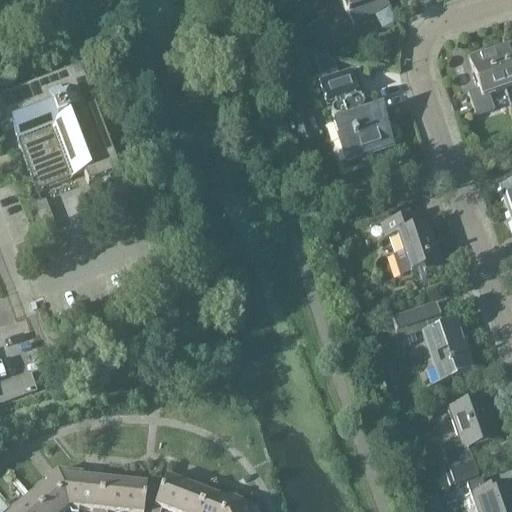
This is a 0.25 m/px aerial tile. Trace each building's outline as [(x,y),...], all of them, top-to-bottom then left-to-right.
[(336,0),(352,28),(387,9),(382,0),(336,0)] [(511,46),(491,54),(504,92),(511,88),(511,46)] [(504,92),(491,54),(468,61),(478,92),(466,95),(474,119),(493,113),(487,97),(504,92)] [(11,132),(16,145),(35,195),(83,176),(87,187),(122,173),(81,65),(0,96),(0,134),(1,136),(11,132)] [(343,164),(389,149),(384,133),(386,133),(380,112),(359,119),(358,114),(362,107),(354,104),(353,99),(357,98),(349,73),(317,83),(325,107),(332,105),(333,110),(330,117),(337,122),(338,126),(331,128),(343,164)] [(298,109),(282,114),(293,148),(309,142),(298,109)] [(159,149),(144,155),(148,166),(163,160),(159,149)] [(511,184),(498,190),(506,214),(511,211),(511,184)] [(392,260),(399,281),(419,274),(421,278),(441,271),(426,226),(420,228),(416,216),(379,228),(383,241),(395,237),(401,256),(392,260)] [(423,335),(429,353),(440,385),(449,381),(451,386),(455,384),(454,380),(473,374),(468,360),(471,358),(467,345),(463,346),(455,323),(441,327),(433,306),(390,321),(397,343),(423,335)] [(28,376),(0,385),(0,406),(34,395),(28,376)] [(441,450),(449,473),(448,473),(448,472),(443,474),(448,489),(452,487),(453,488),(477,480),(468,453),(499,442),(485,399),(447,412),(458,444),(441,450)] [(63,511),(66,509),(79,511),(82,476),(55,473),(45,482),(27,496),(39,511),(63,511)] [(90,511),(98,511),(102,478),(82,476),(79,511),(91,511),(90,511)] [(160,511),(161,511),(164,511),(175,511),(186,484),(165,476),(151,511),(160,511)] [(120,511),(124,481),(102,478),(98,511),(120,511)] [(142,511),(145,483),(124,481),(120,511),(142,511)] [(511,511),(511,497),(507,483),(469,496),(474,511),(511,511)] [(198,511),(207,491),(186,484),(175,511),(198,511)] [(227,499),(207,491),(198,511),(243,511),(240,505),(227,499)] [(39,511),(27,496),(10,510),(12,511),(39,511)]
